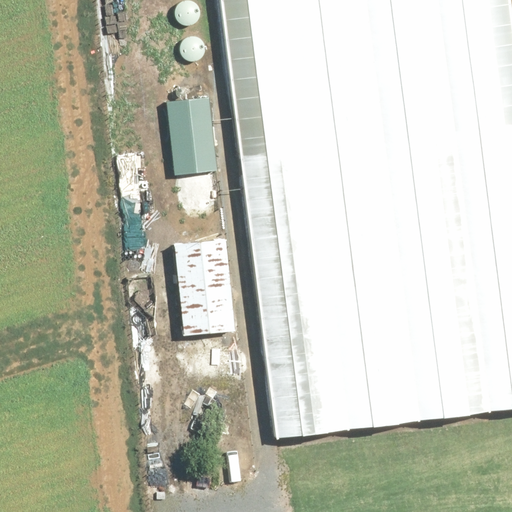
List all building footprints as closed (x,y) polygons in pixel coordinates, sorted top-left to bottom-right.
[(173,14),(173,17),(174,20),(175,22),(176,25),(178,27),(180,28),(183,30),(186,30),(188,31),(191,30),(194,30),(196,29),(199,27),(200,25),(202,23),(203,21),(204,18),(204,15),(204,12),(204,10),(202,7),(201,5),(199,3),(197,1),(194,0),(193,0),(183,0),(181,1),(179,3),(177,4),(175,7),(174,9),(173,12),(173,14)] [(511,408),(511,7),(511,0),(218,0),(273,438),(511,408)] [(178,50),(178,51),(178,54),(178,56),(179,59),(181,61),(183,63),(185,65),(188,66),(190,67),(193,67),(196,67),(198,66),(201,65),(203,63),(205,62),(207,59),(208,57),(209,54),(209,52),(209,49),(208,46),(207,44),(206,41),(204,39),(201,38),(199,36),(196,36),(194,35),(191,36),(188,36),(186,37),(184,39),(182,41),(180,43),(179,45),(178,48),(178,50)] [(216,171),(208,98),(168,103),(175,175),(216,171)] [(225,238),(174,242),(182,336),(232,332),(225,238)]
